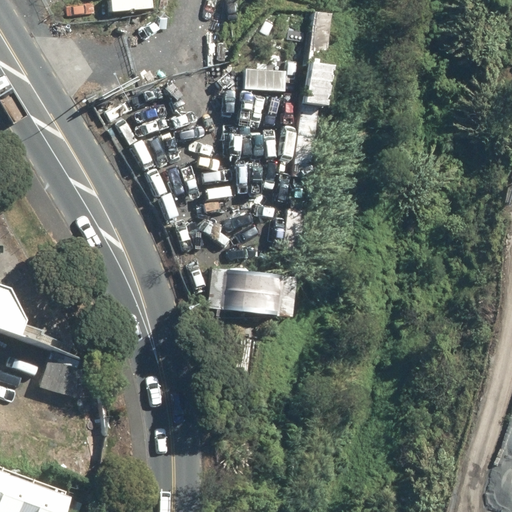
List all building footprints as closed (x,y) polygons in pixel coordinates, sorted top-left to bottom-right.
[(149,0),(94,0),(95,12),(150,11),(149,0)] [(326,68),(330,13),(310,11),(307,67),(326,68)] [(307,184),(318,96),(301,94),(291,182),(307,184)] [(301,252),(304,214),(287,213),(284,251),(301,252)] [(206,264),(203,313),(289,317),(291,268),(206,264)] [(0,511),(16,511),(27,486),(0,476),(0,511)] [(16,511),(53,511),(59,499),(27,486),(16,511)]
